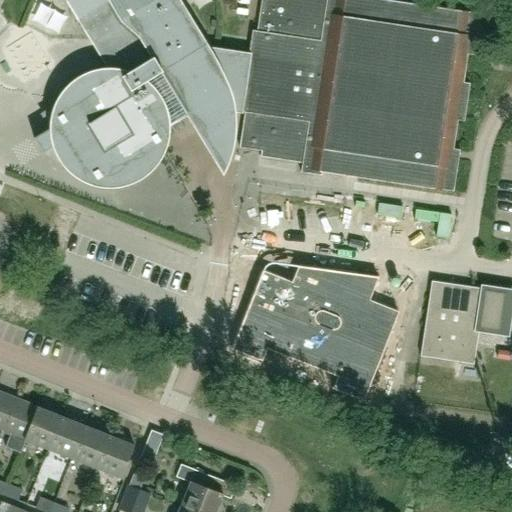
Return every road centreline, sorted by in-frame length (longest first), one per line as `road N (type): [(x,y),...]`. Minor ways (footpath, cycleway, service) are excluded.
road 1 (residential): [(172,417),(211,316),(228,235),(466,265),(486,135),(511,104)]
road 2 (unclassified): [(172,417),(0,350)]
road 3 (unclassified): [(278,511),(284,490),(274,463),(172,417)]
